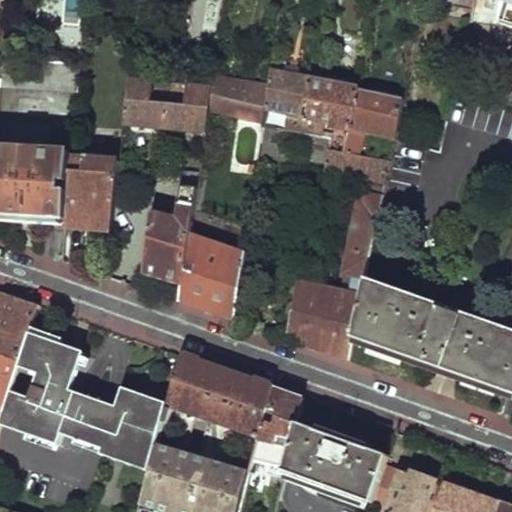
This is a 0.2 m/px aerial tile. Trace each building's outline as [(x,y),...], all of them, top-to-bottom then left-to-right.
[(3,46),(2,64),(14,64),(14,48),(3,46)] [(80,69),(14,64),(2,64),(0,92),(77,98),(80,69)] [(272,72),(270,90),(267,110),(283,114),(280,131),(290,132),(303,134),(305,121),(313,81),(313,79),(272,72)] [(270,90),(213,81),(211,95),(210,101),(267,110),(270,90)] [(313,81),(305,121),(351,130),(359,90),(313,81)] [(131,84),(125,133),(204,142),(207,119),(210,101),(211,95),(188,92),(185,113),(152,107),(156,88),(131,84)] [(359,90),(351,130),(363,133),(385,138),(395,140),(403,99),(359,90)] [(267,110),(210,101),(207,119),(264,128),(267,110)] [(51,128),(0,124),(0,152),(50,155),(51,128)] [(264,128),(260,159),(284,163),(290,132),(280,131),(264,128)] [(351,130),(346,155),(358,157),(363,133),(351,130)] [(332,139),(305,135),(300,160),(327,165),(330,152),(332,139)] [(385,138),(381,160),(390,162),(395,140),(385,138)] [(0,152),(0,222),(67,227),(72,161),(72,157),(50,155),(0,152)] [(303,284),(291,343),(348,364),(354,339),(364,286),(390,162),(381,160),(358,157),(346,155),(330,152),(327,165),(325,173),(373,183),(369,195),(365,194),(364,203),(358,202),(344,273),(353,275),(349,293),(303,284)] [(72,161),(67,227),(66,232),(112,236),(121,165),(72,161)] [(153,219),(145,278),(183,290),(191,237),(198,182),(186,180),(183,195),(182,195),(179,209),(182,210),(180,224),(153,219)] [(191,237),(183,290),(181,304),(207,313),(236,323),(246,254),(191,237)] [(511,337),(364,286),(354,339),(511,397),(511,337)] [(0,301),(0,429),(10,397),(19,372),(31,335),(40,306),(16,298),(3,293),(0,301)] [(85,354),(31,335),(19,372),(38,379),(29,404),(10,397),(0,429),(59,449),(63,438),(102,453),(101,458),(152,476),(160,445),(170,407),(125,391),(118,412),(70,395),(85,354)] [(228,373),(184,357),(170,407),(212,421),(210,426),(222,425),(261,439),(274,389),(228,373)] [(274,389),(261,439),(277,445),(271,463),(286,468),(298,426),(306,401),(287,394),(274,389)] [(298,426),(286,468),(284,476),(373,507),(386,468),(389,459),(298,426)] [(242,511),(252,474),(160,445),(152,476),(143,508),(156,511),(242,511)] [(385,511),(436,511),(445,490),(436,487),(438,483),(414,474),(412,478),(386,468),(373,507),(385,511)] [(436,511),(500,511),(502,508),(446,487),(445,490),(436,511)]
